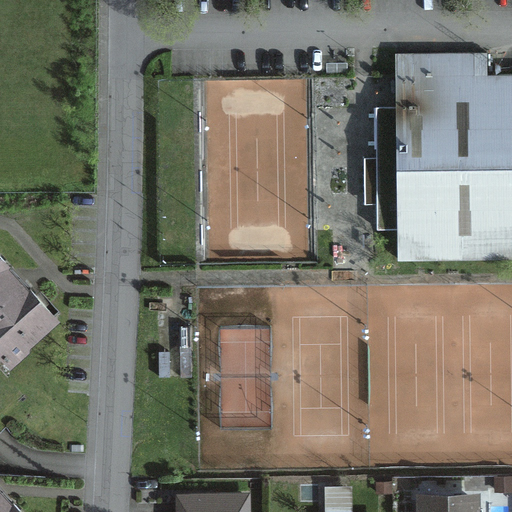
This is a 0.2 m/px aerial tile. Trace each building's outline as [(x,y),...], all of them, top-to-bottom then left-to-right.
[(376,228),(397,228),(398,258),(511,256),(511,70),(487,71),(487,49),(395,50),(395,90),(396,103),(374,104),(374,105),(366,105),(366,145),(375,145),(375,154),(363,155),(364,202),(376,202),(376,228)] [(0,354),(5,361),(7,359),(15,359),(25,350),(26,342),(53,318),(17,278),(0,259),(0,354)] [(493,489),(511,489),(511,472),(494,473),(493,489)] [(376,491),(393,491),(393,479),(376,479),(376,491)] [(416,489),(416,511),(480,511),(480,489),(416,489)] [(0,511),(18,511),(0,491),(0,511)] [(181,497),(181,511),(246,511),(246,496),(213,496),(181,497)]
